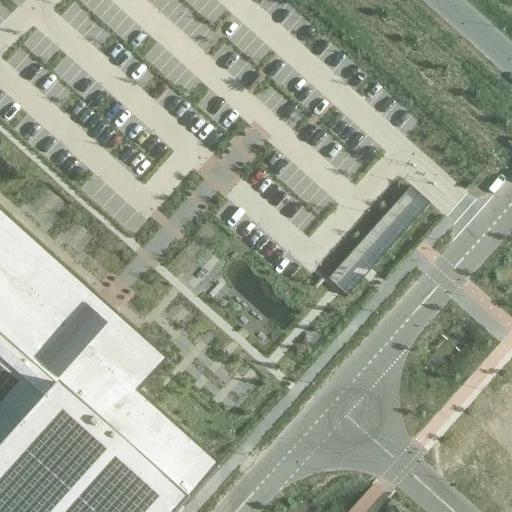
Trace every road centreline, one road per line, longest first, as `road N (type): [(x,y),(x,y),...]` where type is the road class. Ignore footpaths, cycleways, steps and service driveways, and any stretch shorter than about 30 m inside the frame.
road 1 (unclassified): [(338,397),(511,200)]
road 2 (unclassified): [(458,511),(338,397)]
road 3 (unclassified): [(236,511),(338,397)]
